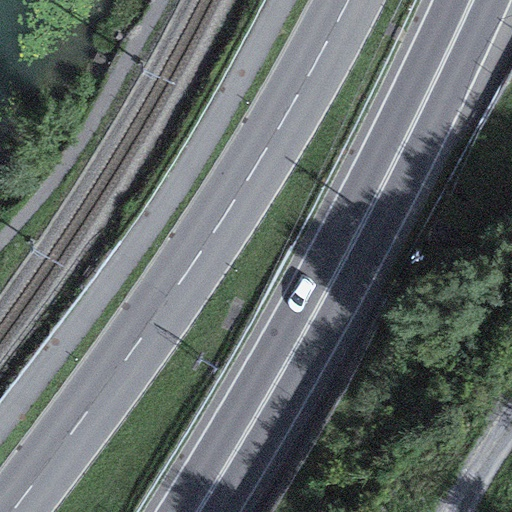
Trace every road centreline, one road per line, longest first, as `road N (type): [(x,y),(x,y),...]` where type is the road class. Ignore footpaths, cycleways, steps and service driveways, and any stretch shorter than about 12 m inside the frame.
road 1 (primary): [(349,0),(190,266),(11,511)]
road 2 (trunk): [(471,0),(372,208),(198,511)]
